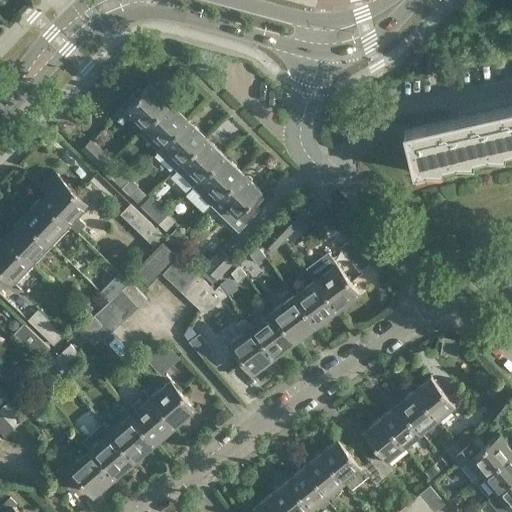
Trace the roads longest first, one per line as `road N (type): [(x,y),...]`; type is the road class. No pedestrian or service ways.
road 1 (residential): [(143,511),(446,281)]
road 2 (residential): [(330,173),(374,119),(420,91),(459,94),(511,81)]
road 3 (primary): [(143,11),(315,54)]
road 4 (residential): [(446,281),(330,173)]
road 5 (residential): [(330,173),(301,134),(315,54)]
road 6 (primary): [(315,54),(372,44),(421,0)]
